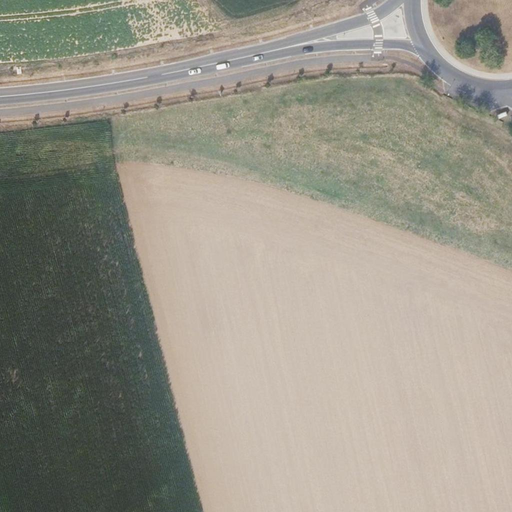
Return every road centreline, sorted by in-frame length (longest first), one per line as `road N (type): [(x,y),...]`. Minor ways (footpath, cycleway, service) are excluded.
road 1 (primary): [(255,54),(77,89),(0,95)]
road 2 (primary): [(255,54),(378,45),(425,50)]
road 3 (primary): [(401,0),(255,54)]
